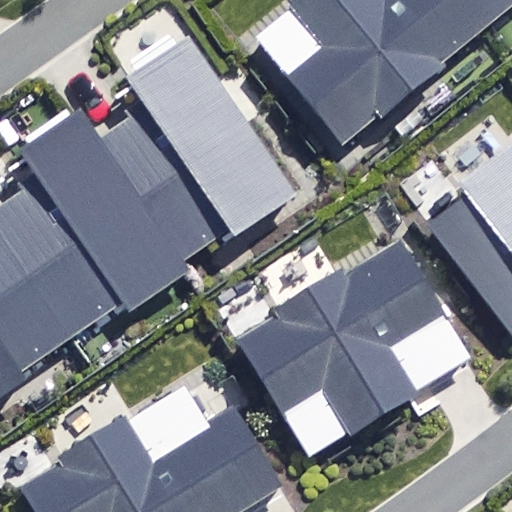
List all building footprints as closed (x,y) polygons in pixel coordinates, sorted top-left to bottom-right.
[(511,0),(306,0),(259,37),(342,141),(511,7),(511,0)] [(0,401),(298,191),(187,35),(124,80),(140,103),(100,131),(83,107),(20,151),(41,180),(0,208),(0,401)] [(511,143),(428,207),(511,318),(511,143)] [(313,457),(473,362),(399,239),(239,335),(313,457)] [(18,485),(34,511),(241,511),(284,487),(236,407),(212,421),(189,383),(18,485)]
